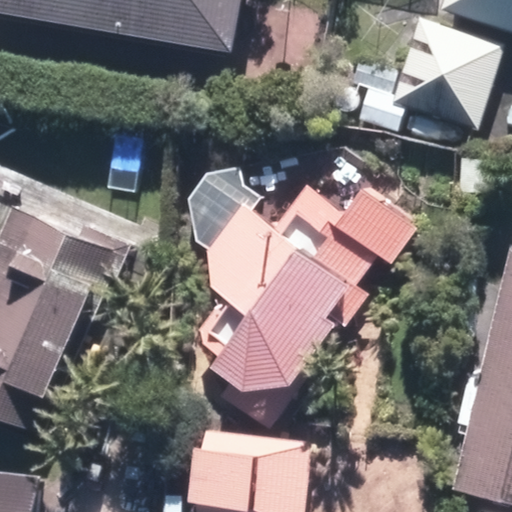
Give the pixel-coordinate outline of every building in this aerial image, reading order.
[(0,0),(0,11),(258,56),(267,0),(0,0)] [(511,0),(463,0),(463,2),(511,18),(511,0)] [(511,68),(511,34),(435,11),(407,100),(494,126),(511,68)] [(276,310),(245,350),(279,377),(324,371),(443,218),(384,172),(337,232),(272,181),(222,245),(232,276),(276,310)] [(31,196),(0,267),(0,404),(56,429),(137,242),(31,196)] [(511,299),(467,481),(511,492),(511,299)] [(209,511),(320,511),(330,436),(221,422),(209,511)] [(54,511),(60,467),(0,459),(0,511),(54,511)]
